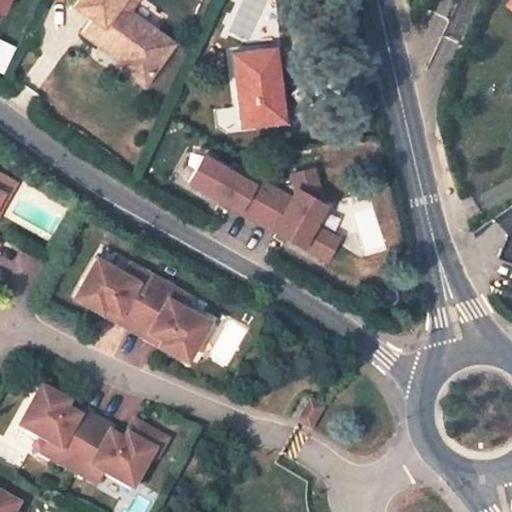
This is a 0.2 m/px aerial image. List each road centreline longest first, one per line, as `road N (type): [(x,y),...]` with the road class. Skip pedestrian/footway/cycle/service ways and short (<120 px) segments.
road 1 (tertiary): [(0,111),(156,223),(338,319),(418,383)]
road 2 (residential): [(0,334),(25,325),(288,439),(332,463),(359,497)]
road 3 (tertiary): [(379,0),(435,240)]
